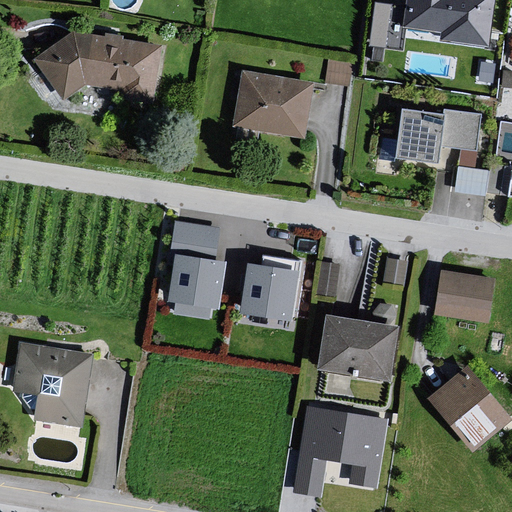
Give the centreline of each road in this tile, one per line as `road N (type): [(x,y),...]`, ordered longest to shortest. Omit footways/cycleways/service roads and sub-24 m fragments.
road 1 (residential): [(0,167),(511,247)]
road 2 (unknown): [(442,235),(425,374),(432,391)]
